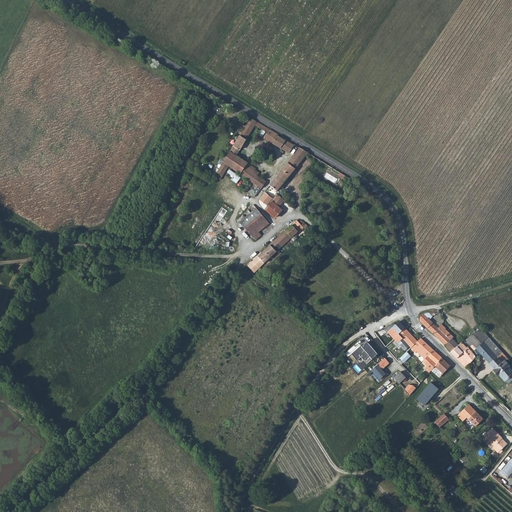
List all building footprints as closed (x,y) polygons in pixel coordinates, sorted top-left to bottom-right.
[(229,151),(235,155),(241,144),(254,124),(257,126),(256,128),(265,134),(263,137),(272,143),(277,135),(277,134),(250,118),(229,151)] [(272,143),(288,153),(293,145),(277,135),(272,143)] [(281,168),(288,174),(289,173),(307,151),(299,147),(281,168)] [(214,176),(220,180),(221,178),(228,167),(238,174),(242,176),(252,183),(258,173),(258,172),(255,170),(256,168),(235,155),(229,151),(214,176)] [(221,178),(231,185),(238,174),(228,167),(221,178)] [(274,177),(281,183),(282,182),(288,174),(281,168),(274,177)] [(252,183),(260,187),(265,180),(260,177),(261,175),(258,173),(252,183)] [(258,198),(265,204),(271,198),(270,196),(280,184),(281,183),(274,177),(263,191),(264,192),(258,198)] [(264,208),(271,214),(283,199),(276,193),(264,208)] [(271,214),(274,217),(286,202),(283,199),(271,214)] [(248,216),(264,234),(271,228),(255,210),(248,216)] [(204,227),(209,230),(217,217),(212,214),(204,227)] [(240,224),(255,242),(264,234),(248,216),(240,224)] [(263,253),(269,259),(299,227),(301,229),(305,226),(298,220),(296,222),(294,221),(263,253)] [(246,270),(252,276),(269,259),(263,253),(246,270)] [(423,316),(420,317),(419,318),(419,322),(433,334),(438,329),(429,321),(423,316)] [(383,329),(402,349),(407,344),(411,348),(417,342),(403,327),(397,322),(394,326),(392,324),(383,329)] [(466,340),(470,345),(471,345),(476,350),(489,337),(478,325),(474,329),(476,332),(466,340)] [(433,334),(446,346),(452,340),(453,338),(445,331),(445,330),(441,326),(438,329),(433,334)] [(476,350),(495,371),(494,372),(498,377),(499,376),(505,382),(511,375),(511,372),(508,368),(509,367),(505,364),(505,362),(508,359),(503,353),(489,337),(476,350)] [(410,349),(414,353),(415,352),(424,359),(432,350),(420,339),(419,339),(417,342),(411,348),(410,349)] [(361,346),(351,354),(357,361),(361,357),(364,360),(369,355),(372,359),(381,351),(371,340),(368,342),(367,342),(362,347),(361,346)] [(446,346),(451,352),(458,345),(452,340),(446,346)] [(451,352),(450,353),(464,367),(466,369),(476,359),(467,350),(466,351),(459,344),(458,345),(451,352)] [(428,372),(430,370),(441,358),(432,350),(424,359),(422,362),(425,366),(423,368),(428,372)] [(397,361),(401,365),(410,356),(406,352),(397,361)] [(376,364),(381,370),(388,363),(384,358),(376,364)] [(430,370),(431,371),(435,367),(442,374),(449,366),(441,358),(430,370)] [(371,369),(379,379),(385,374),(381,370),(376,364),(373,367),(371,369)] [(431,371),(438,378),(442,374),(435,367),(431,371)] [(397,373),(403,378),(407,375),(401,368),(397,372),(397,373)] [(391,378),(396,384),(403,378),(397,373),(391,378)] [(454,387),(458,392),(466,385),(462,380),(454,387)] [(438,389),(430,383),(416,398),(424,405),(438,389)] [(407,384),(404,389),(409,394),(415,388),(412,385),(407,384)] [(457,415),(462,421),(466,417),(475,427),(483,419),(475,411),(474,412),(468,404),(457,415)] [(433,421),(439,427),(448,418),(443,413),(433,421)] [(483,435),(494,446),(492,447),(498,453),(507,443),(491,427),(483,435)] [(498,470),(509,477),(511,473),(511,458),(511,457),(508,462),(505,459),(498,470)]
